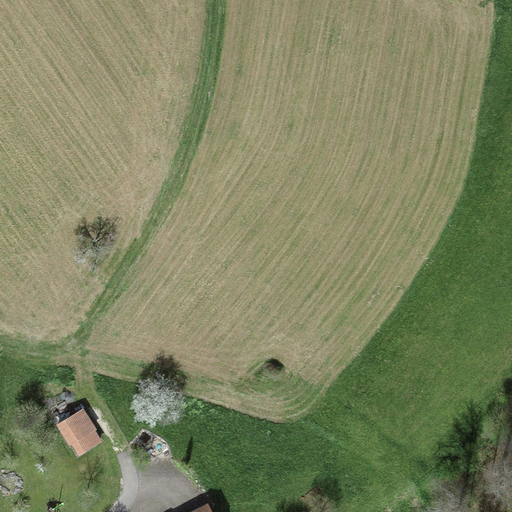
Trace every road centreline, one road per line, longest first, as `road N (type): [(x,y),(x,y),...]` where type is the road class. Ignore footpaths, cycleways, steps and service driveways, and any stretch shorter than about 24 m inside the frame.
road 1 (track): [(209,0),(187,128),(169,184),(85,354),(87,391)]
road 2 (track): [(0,337),(183,377),(331,433)]
road 3 (unclassified): [(120,511),(129,498),(128,468),(87,391)]
